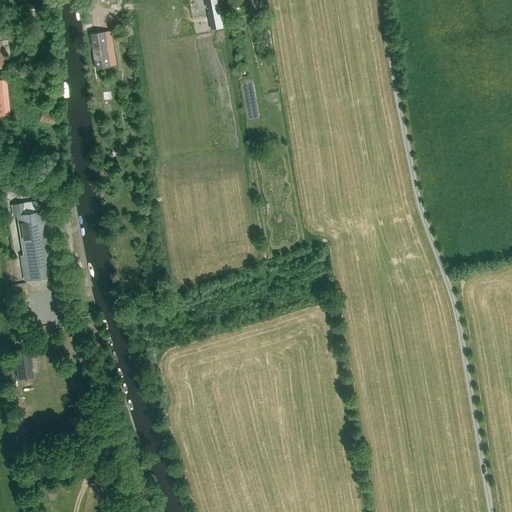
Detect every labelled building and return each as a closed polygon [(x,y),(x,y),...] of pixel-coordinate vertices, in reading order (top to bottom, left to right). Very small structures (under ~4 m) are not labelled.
[(234,30),(245,29),(245,21),(233,22),(234,30)] [(111,67),(107,41),(105,32),(91,34),(96,69),(111,67)] [(0,78),(0,106),(9,106),(6,78),(0,78)] [(0,106),(0,114),(10,114),(9,106),(0,106)] [(58,115),(42,109),(38,119),(58,126),(58,115)] [(45,210),(42,211),(40,200),(11,204),(13,216),(17,215),(24,254),(21,255),(22,263),(50,258),(44,226),(48,225),(45,210)] [(53,258),(50,258),(22,263),(25,280),(56,275),(53,258)] [(13,295),(27,293),(26,282),(11,285),(13,295)] [(14,349),(18,380),(35,378),(34,373),(33,373),(33,368),(32,356),(33,356),(32,345),(21,347),(21,348),(14,349)]
